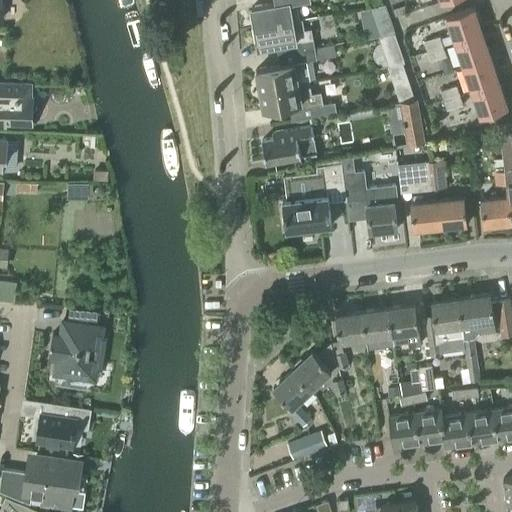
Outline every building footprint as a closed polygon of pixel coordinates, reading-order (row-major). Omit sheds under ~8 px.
[(255,28),(287,22),(298,20),(295,0),(275,0),(276,2),(251,7),(255,28)] [(377,37),(394,34),(384,5),(367,8),(377,37)] [(454,41),(481,31),(473,6),(446,15),(454,41)] [(280,55),(287,53),(314,48),(311,28),(303,30),(301,19),(298,20),(287,22),(255,28),(259,47),(278,44),(280,55)] [(481,31),(454,41),(463,65),(490,56),(481,31)] [(387,67),(404,64),(394,34),(377,37),(387,67)] [(427,50),(444,44),(441,35),(424,41),(427,50)] [(444,44),(427,50),(430,60),(448,54),(444,44)] [(260,89),(287,84),(309,81),(305,60),(316,58),(314,48),(287,53),(280,55),(281,64),(256,69),(260,89)] [(490,56),(463,65),(471,90),(498,81),(490,56)] [(404,64),(387,67),(386,67),(398,102),(400,101),(415,98),(404,64)] [(323,103),(322,101),(321,91),(311,92),(309,81),(287,84),(260,89),(264,109),(287,105),(295,104),(295,106),(289,107),(291,121),(336,113),(334,101),(323,103)] [(498,81),(471,90),(480,115),(507,106),(498,81)] [(0,123),(31,124),(32,98),(30,97),(30,84),(0,83),(0,123)] [(444,99),(461,93),(458,84),(441,90),(444,99)] [(461,93),(444,99),(447,109),(465,103),(461,93)] [(423,141),(415,98),(400,101),(408,144),(423,141)] [(511,159),(508,122),(498,124),(503,169),(505,183),(506,195),(509,221),(511,220),(511,181),(510,181),(509,169),(511,168),(511,159)] [(266,162),(287,159),(316,153),(310,125),(287,130),(272,132),(273,137),(262,139),(266,162)] [(434,188),(431,159),(399,163),(403,192),(434,188)] [(432,161),(435,188),(448,187),(445,160),(432,161)] [(316,172),(287,175),(283,176),(286,199),(282,200),(286,230),(330,225),(326,190),(344,188),(340,161),(315,165),(316,172)] [(505,183),(503,169),(494,170),(495,184),(505,183)] [(363,170),(342,172),(345,200),(365,198),(366,203),(369,230),(381,229),(381,232),(394,230),(394,227),(396,227),(394,202),(397,201),(395,184),(365,187),(363,170)] [(87,183),(68,183),(68,196),(87,196),(87,183)] [(440,225),(437,198),(421,200),(421,195),(412,196),(413,201),(409,201),(412,228),(440,225)] [(509,221),(506,195),(480,197),(482,224),(509,221)] [(437,198),(440,225),(466,223),(463,196),(437,198)] [(0,268),(8,269),(10,248),(0,246),(0,268)] [(16,281),(0,279),(0,300),(14,301),(16,281)] [(463,336),(462,336),(462,339),(466,367),(476,366),(472,338),(479,330),(495,328),(490,293),(458,297),(463,336)] [(463,336),(458,297),(431,301),(434,328),(426,329),(430,357),(440,356),(439,342),(446,338),(462,336),(463,336)] [(501,335),(511,333),(511,315),(509,297),(495,299),(501,335)] [(388,306),(392,333),(419,330),(415,303),(388,306)] [(392,333),(388,306),(362,310),(366,337),(392,333)] [(366,337),(362,310),(335,314),(338,341),(366,337)] [(100,368),(104,337),(101,336),(102,326),(63,320),(61,334),(52,333),(49,357),(57,358),(55,372),(95,378),(96,368),(100,368)] [(292,369),(310,389),(331,370),(312,350),(292,369)] [(344,353),(335,356),(338,369),(348,366),(344,353)] [(435,388),(432,365),(419,366),(422,390),(435,388)] [(297,401),(310,389),(292,369),(287,374),(274,387),(287,402),(291,407),(293,405),(298,410),(294,414),(304,424),(312,417),(297,401)] [(346,393),(342,379),(332,382),(336,396),(346,393)] [(465,389),(466,398),(480,396),(480,387),(465,389)] [(466,398),(465,389),(454,390),(455,399),(466,398)] [(412,394),(413,403),(427,400),(425,391),(412,394)] [(413,403),(412,394),(400,397),(402,406),(413,403)] [(88,429),(91,409),(53,403),(51,414),(40,413),(36,440),(72,446),(75,427),(88,429)] [(511,406),(494,409),(498,439),(511,437),(511,406)] [(415,412),(419,442),(435,440),(435,439),(442,438),(445,437),(443,416),(441,408),(415,412)] [(468,413),(473,443),(488,441),(488,439),(495,438),(496,440),(498,439),(494,409),(468,413)] [(419,442),(415,412),(388,416),(392,446),(409,444),(409,442),(417,441),(417,442),(419,442)] [(473,443),(468,413),(443,416),(445,437),(442,438),(444,447),(462,444),(462,443),(470,442),(470,443),(473,443)] [(328,445),(322,430),(288,443),(294,458),(328,445)] [(1,476),(0,479),(0,491),(22,501),(23,494),(41,496),(40,502),(56,504),(56,508),(70,510),(70,506),(73,490),(77,491),(82,460),(40,454),(38,467),(27,465),(25,472),(2,468),(1,476)] [(511,498),(511,475),(503,477),(506,500),(511,498)] [(42,511),(5,496),(0,508),(0,511),(42,511)] [(338,511),(349,510),(347,499),(336,500),(338,511)] [(318,511),(330,511),(327,501),(316,505),(318,511)] [(416,511),(415,501),(380,507),(365,509),(365,511),(416,511)]
